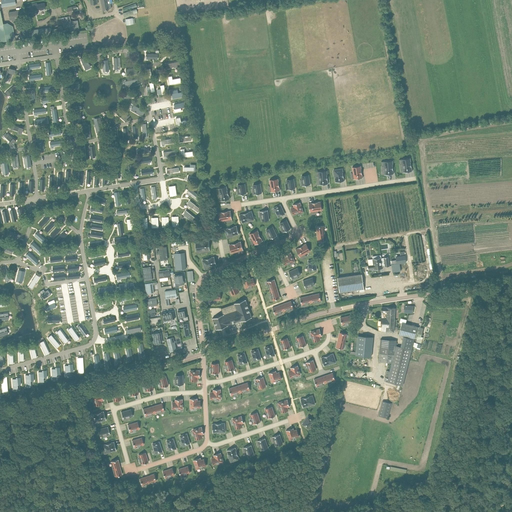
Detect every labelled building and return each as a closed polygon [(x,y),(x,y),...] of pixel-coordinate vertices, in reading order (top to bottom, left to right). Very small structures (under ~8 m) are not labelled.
[(106,0),(100,0),(102,10),(108,9),(106,0)] [(26,7),(27,12),(28,16),(34,15),(33,10),(40,9),(45,8),(44,3),(37,5),(36,3),(30,4),(31,6),(26,7)] [(0,7),(2,7),(1,5),(0,5),(0,42),(15,39),(12,26),(7,23),(3,24),(0,10),(0,7)] [(136,8),(123,13),(125,17),(138,13),(136,8)] [(21,10),(8,12),(9,17),(10,19),(11,19),(11,20),(12,20),(12,21),(16,20),(15,18),(22,17),(24,17),(23,10),(22,11),(21,11),(21,10)] [(69,16),(59,18),(60,21),(63,20),(64,22),(63,23),(63,24),(62,24),(63,26),(64,27),(64,28),(69,27),(70,32),(79,30),(78,25),(77,20),(70,21),(69,16)] [(50,28),(31,30),(32,37),(51,35),(50,28)] [(172,44),(166,51),(172,56),(178,50),(172,44)] [(85,56),(80,58),(85,69),(90,67),(85,56)] [(65,64),(62,69),(72,74),(73,72),(74,72),(74,71),(75,69),(65,64)] [(14,85),(6,92),(8,95),(14,91),(17,88),(14,85)] [(175,109),(174,109),(174,112),(181,111),(180,107),(185,106),(184,102),(174,104),(175,109)] [(134,105),(131,110),(142,116),(145,111),(134,105)] [(11,108),(8,111),(13,116),(17,118),(20,115),(11,108)] [(120,108),(116,113),(124,121),(128,116),(120,108)] [(80,114),(69,116),(70,122),(81,120),(81,118),(81,116),(80,116),(80,114)] [(109,114),(104,117),(111,126),(116,123),(109,114)] [(180,117),(176,118),(177,126),(190,124),(190,123),(189,123),(189,120),(185,120),(183,120),(183,121),(181,121),(180,117)] [(100,120),(94,121),(96,132),(102,131),(100,120)] [(7,133),(4,136),(10,141),(13,144),(16,141),(7,133)] [(185,149),(180,149),(181,157),(193,156),(193,155),(192,152),(189,152),(187,152),(185,153),(185,152),(184,149),(185,149)] [(401,159),(399,160),(400,164),(402,164),(403,172),(412,171),(410,158),(401,159)] [(384,161),(381,162),(382,166),(384,166),(385,174),(384,174),(384,175),(394,174),(393,174),(392,161),(384,161)] [(360,166),(352,167),(353,173),(354,179),(363,178),(363,177),(362,177),(360,166)] [(337,173),(335,174),(335,176),(335,179),(336,182),(335,182),(344,181),(344,180),(344,181),(342,169),(336,170),(337,173)] [(318,171),(316,171),(316,176),(319,176),(319,184),(319,185),(328,184),(327,170),(318,171)] [(303,182),(301,182),(302,186),(303,186),(305,185),(305,186),(306,185),(310,185),(310,184),(308,175),(302,176),(302,179),(303,182)] [(278,178),(270,180),(270,186),(271,191),(271,192),(280,190),(279,190),(278,178)] [(288,186),(286,186),(287,189),(288,189),(288,190),(290,189),(291,189),(295,188),(293,179),(287,180),(287,183),(288,186)] [(254,191),(253,191),(253,194),(254,194),(257,194),(258,194),(262,193),(261,193),(260,183),(253,184),(254,188),(254,191)] [(246,193),(244,184),(238,185),(239,191),(238,191),(238,194),(246,193)] [(218,188),(215,189),(217,193),(219,193),(221,201),(230,199),(229,199),(226,186),(218,188)] [(189,190),(187,192),(190,195),(190,194),(197,200),(200,196),(191,189),(189,190)] [(96,196),(94,200),(104,204),(106,200),(96,196)] [(190,201),(187,204),(193,208),(198,212),(200,209),(195,205),(190,201)] [(294,207),(291,208),(293,215),(297,213),(300,212),(303,211),(302,210),(300,203),(300,202),(293,205),(294,207)] [(309,203),(310,212),(316,211),(322,210),(321,202),(309,204),(309,203)] [(280,205),(274,208),(276,211),(278,217),(284,214),(280,205)] [(230,211),(218,213),(220,221),(226,220),(232,219),(230,212),(230,210),(230,211)] [(260,211),(259,212),(260,215),(261,215),(261,217),(262,221),(269,220),(267,210),(268,210),(263,211),(260,211)] [(186,211),(183,214),(194,223),(197,219),(186,211)] [(240,214),(239,215),(242,223),(245,222),(247,221),(250,220),(249,218),(253,217),(251,212),(240,215),(240,214)] [(46,216),(39,224),(42,227),(50,219),(46,216)] [(286,220),(280,223),(282,226),(283,229),(282,229),(283,232),(284,232),(286,231),(287,231),(287,230),(291,229),(291,228),(290,229),(286,220)] [(52,221),(44,229),(47,232),(55,224),(52,221)] [(236,226),(225,229),(227,235),(230,234),(231,236),(233,235),(239,234),(236,225),(236,226)] [(58,227),(50,235),(53,238),(61,230),(58,227)] [(272,227),(266,229),(268,233),(269,235),(268,236),(269,239),(270,239),(272,238),(273,237),(277,235),(276,235),(272,227)] [(257,230),(249,234),(252,239),(255,244),(254,245),(263,241),(262,241),(257,230)] [(10,234),(9,237),(17,240),(18,237),(19,238),(20,235),(13,232),(11,235),(10,234)] [(36,234),(34,236),(43,244),(46,240),(39,234),(40,234),(37,232),(35,234),(36,234)] [(63,232),(56,240),(59,243),(67,235),(63,232)] [(324,233),(317,234),(318,242),(326,241),(325,241),(324,233)] [(209,241),(195,242),(196,251),(197,253),(201,253),(201,250),(209,249),(209,250),(210,250),(209,241),(208,241),(209,241)] [(240,242),(229,245),(231,253),(238,251),(243,250),(241,241),(240,241),(240,242)] [(32,243),(30,245),(32,248),(32,247),(40,254),(43,251),(33,242),(32,244),(32,243)] [(3,244),(1,250),(12,254),(14,248),(3,244)] [(182,244),(173,245),(174,254),(183,253),(182,244)] [(306,244),(296,250),(300,257),(310,251),(306,244)] [(168,259),(166,246),(159,247),(159,250),(156,251),(157,254),(159,254),(160,260),(168,259)] [(27,253),(25,256),(27,258),(28,257),(35,264),(38,261),(29,252),(28,254),(27,253)] [(285,258),(282,259),(285,265),(288,263),(294,261),(294,260),(290,252),(291,252),(283,255),(284,256),(284,255),(285,258)] [(183,253),(174,254),(176,270),(185,269),(183,253)] [(373,265),(368,265),(368,269),(369,269),(374,268),(374,269),(374,270),(383,268),(382,268),(382,266),(385,266),(385,267),(389,266),(388,256),(381,258),(381,257),(381,255),(373,256),(373,259),(372,259),(373,265)] [(396,260),(392,260),(392,264),(397,263),(397,264),(406,262),(405,255),(396,256),(396,260)] [(214,257),(202,260),(204,266),(207,265),(208,267),(211,266),(213,266),(213,265),(216,265),(217,265),(214,256),(214,257)] [(315,260),(308,261),(309,267),(310,271),(309,271),(310,271),(317,270),(316,269),(316,270),(315,260)] [(267,266),(258,270),(261,276),(265,274),(267,273),(268,274),(271,273),(270,272),(271,272),(269,270),(270,269),(269,269),(267,265),(267,266)] [(150,266),(143,267),(144,280),(151,279),(150,266)] [(6,267),(0,269),(0,270),(6,283),(12,280),(6,267)] [(289,272),(290,276),(291,277),(291,276),(292,279),(295,278),(295,277),(297,276),(301,274),(298,268),(289,272)] [(169,269),(158,271),(159,278),(170,276),(169,269)] [(18,270),(16,281),(18,282),(20,283),(20,282),(22,283),(25,271),(18,270)] [(36,274),(29,285),(32,288),(39,277),(36,274)] [(182,274),(173,275),(175,286),(184,284),(182,274)] [(362,274),(337,277),(339,292),(364,289),(362,274)] [(250,277),(243,279),(245,288),(251,286),(255,285),(253,278),(250,279),(249,277),(250,277)] [(303,280),(306,288),(309,287),(309,286),(311,285),(315,284),(313,278),(303,281),(303,280)] [(267,281),(266,282),(267,285),(268,284),(269,287),(270,291),(277,289),(274,279),(267,281)] [(235,280),(226,284),(227,284),(229,289),(232,295),(239,291),(234,281),(235,280)] [(156,282),(144,283),(146,294),(154,293),(152,284),(157,284),(156,282)] [(45,291),(41,294),(44,298),(51,294),(48,289),(45,291)] [(176,289),(164,291),(165,298),(177,296),(176,289)] [(277,289),(270,291),(271,294),(272,297),(271,297),(272,300),(273,300),(276,299),(277,299),(280,298),(279,298),(277,289)] [(209,291),(208,291),(208,300),(209,300),(214,300),(221,300),(221,291),(209,291)] [(319,294),(310,296),(311,302),(315,301),(317,301),(318,302),(321,301),(320,300),(321,300),(320,297),(320,296),(319,293),(319,294)] [(300,297),(302,305),(302,306),(305,305),(305,304),(308,303),(311,302),(310,296),(300,298),(300,297)] [(155,297),(146,299),(147,306),(157,305),(155,297)] [(49,305),(44,307),(46,311),(56,307),(54,303),(55,303),(54,299),(47,302),(49,305)] [(223,314),(212,318),(213,318),(216,329),(228,325),(227,325),(240,320),(240,321),(252,317),(246,300),(246,299),(234,303),(221,308),(223,314)] [(291,301),(282,305),(284,311),(287,310),(290,309),(290,310),(294,309),(293,308),(292,305),(292,304),(291,301)] [(273,307),(272,307),(275,315),(278,314),(278,313),(281,312),(284,311),(282,305),(273,308),(273,307)] [(381,311),(381,312),(382,312),(381,318),(386,318),(394,319),(395,313),(395,308),(388,307),(387,307),(387,308),(382,307),(382,311),(381,311)] [(185,309),(178,310),(179,318),(186,317),(185,309)] [(175,319),(173,311),(161,313),(163,321),(175,319)] [(340,317),(342,325),(345,325),(345,324),(352,322),(350,316),(341,318),(340,317)] [(386,318),(386,331),(394,332),(394,319),(386,318)] [(401,327),(399,334),(414,338),(416,339),(419,327),(417,326),(402,323),(401,327)] [(81,324),(77,327),(84,336),(87,333),(81,324)] [(72,327),(68,330),(75,340),(79,338),(72,327)] [(319,329),(311,332),(314,342),(320,339),(319,336),(321,336),(322,336),(319,329)] [(60,330),(56,332),(64,343),(68,340),(60,330)] [(160,332),(153,333),(155,344),(162,343),(160,332)] [(340,332),(338,340),(345,342),(346,334),(344,333),(343,333),(340,332)] [(51,335),(48,338),(57,348),(60,345),(51,335)] [(303,336),(296,338),(299,344),(297,344),(299,347),(306,345),(303,336)] [(404,336),(401,347),(412,350),(414,339),(404,336)] [(173,337),(166,339),(169,352),(176,350),(173,337)] [(372,356),(373,338),(358,337),(357,355),(372,356)] [(287,338),(281,340),(283,346),(282,347),(283,350),(291,347),(290,347),(287,338)] [(380,339),(378,361),(391,362),(389,371),(386,370),(385,376),(388,377),(388,378),(385,377),(384,381),(402,386),(412,350),(401,347),(396,345),(397,341),(380,339)] [(336,347),(343,349),(345,342),(338,340),(336,347)] [(44,341),(40,343),(45,355),(49,353),(44,341)] [(271,346),(265,348),(268,357),(275,355),(274,355),(271,346)] [(258,349),(251,351),(254,361),(261,359),(261,358),(258,349)] [(244,353),(238,355),(241,364),(240,364),(241,364),(247,362),(244,353)] [(321,357),(324,366),(324,365),(327,365),(329,364),(332,363),(331,360),(335,359),(333,354),(321,358),(321,357)] [(231,360),(225,362),(227,368),(226,368),(227,371),(235,369),(234,369),(231,360)] [(306,362),(305,363),(306,366),(307,365),(310,372),(316,369),(313,360),(306,362)] [(212,370),(210,370),(211,373),(211,374),(219,373),(218,363),(211,364),(212,370)] [(68,365),(64,366),(65,377),(69,376),(69,372),(73,371),(72,364),(68,364),(68,365)] [(292,370),(288,371),(291,378),(300,374),(297,366),(298,365),(290,368),(291,368),(292,370)] [(55,368),(51,369),(52,380),(56,379),(56,375),(60,375),(59,367),(55,367),(55,368)] [(199,370),(190,371),(191,381),(190,381),(198,381),(197,377),(200,377),(200,378),(200,370),(199,370)] [(43,372),(39,373),(40,384),(44,383),(43,379),(47,378),(47,371),(43,371),(43,372)] [(276,371),(268,373),(269,373),(272,382),(281,379),(279,372),(276,373),(275,371),(276,371)] [(332,373),(323,376),(326,383),(329,381),(332,380),(332,382),(335,381),(335,379),(334,377),(334,376),(333,373),(332,373)] [(30,376),(26,376),(27,387),(31,387),(31,382),(34,382),(34,375),(30,375),(30,376)] [(176,381),(175,382),(175,385),(176,385),(178,385),(179,385),(184,385),(184,384),(183,384),(183,375),(176,375),(176,379),(176,381)] [(165,376),(159,378),(160,384),(159,384),(160,387),(161,387),(168,385),(165,376)] [(314,379),(317,386),(317,387),(320,386),(320,385),(322,384),(326,383),(323,376),(314,380),(314,379)] [(256,379),(255,379),(256,382),(257,382),(259,388),(266,386),(263,377),(256,379)] [(17,380),(13,380),(14,391),(18,391),(17,386),(21,386),(21,379),(17,379),(17,380)] [(150,380),(144,382),(145,388),(144,388),(145,391),(146,391),(153,389),(150,380)] [(247,383),(238,386),(240,392),(244,391),(246,390),(247,391),(250,390),(250,389),(249,386),(249,385),(249,386),(248,383),(247,383)] [(135,384),(129,386),(131,392),(129,393),(130,396),(131,396),(139,394),(138,394),(135,384)] [(229,388),(231,396),(232,396),(235,395),(234,394),(237,393),(240,392),(238,386),(229,389),(229,388)] [(120,389),(111,391),(114,401),(121,399),(120,396),(122,395),(122,396),(123,396),(120,388),(120,389)] [(213,392),(210,392),(211,399),(221,399),(220,389),(221,389),(213,389),(213,390),(213,392)] [(101,393),(92,396),(95,406),(102,404),(101,401),(103,400),(101,393)] [(301,399),(300,399),(303,408),(303,407),(306,406),(308,405),(311,405),(310,402),(314,401),(312,396),(301,399)] [(197,398),(190,399),(191,408),(201,408),(200,401),(197,401),(197,398)] [(175,402),(172,402),(172,409),(182,408),(182,399),(183,399),(175,399),(175,400),(175,402)] [(287,400),(278,403),(280,409),(282,412),(288,410),(287,407),(289,406),(289,407),(290,407),(287,399),(287,400)] [(382,401),(379,416),(388,419),(392,404),(382,401)] [(162,404),(152,407),(154,413),(158,412),(160,411),(161,412),(164,411),(163,410),(164,410),(163,407),(163,406),(162,404)] [(143,409),(145,416),(145,417),(148,416),(148,415),(151,414),(154,413),(152,407),(143,409)] [(272,407),(265,409),(267,415),(266,415),(267,418),(268,418),(275,416),(272,407)] [(121,411),(121,412),(123,419),(123,420),(127,419),(126,418),(129,417),(132,416),(131,409),(121,412),(121,411)] [(103,412),(92,415),(93,420),(97,419),(97,421),(100,421),(103,420),(105,419),(105,420),(106,420),(103,411),(103,412)] [(257,412),(250,415),(253,421),(251,421),(252,424),(253,424),(260,422),(260,421),(260,422),(257,412)] [(241,416),(233,419),(236,429),(242,426),(241,423),(243,423),(244,423),(241,416)] [(302,424),(308,428),(310,425),(314,420),(308,416),(302,424)] [(128,424),(130,432),(133,431),(133,430),(139,429),(137,422),(128,425),(128,424)] [(212,423),(213,433),(213,432),(216,432),(218,432),(221,432),(221,429),(225,429),(224,423),(212,424),(212,423)] [(107,427),(98,430),(100,436),(103,435),(106,434),(106,435),(110,435),(109,434),(110,434),(109,431),(107,426),(107,427)] [(202,427),(193,430),(196,439),(202,437),(201,434),(204,433),(204,434),(202,426),(201,427),(202,427)] [(293,428),(286,430),(286,431),(286,430),(289,439),(299,436),(297,430),(294,431),(293,428)] [(187,434),(180,436),(182,442),(183,445),(183,446),(190,443),(187,434)] [(273,437),(272,437),(273,440),(274,440),(275,442),(276,446),(282,444),(279,435),(280,434),(276,436),(276,435),(275,436),(272,437),(273,437)] [(132,440),(134,447),(134,448),(137,447),(137,446),(143,444),(142,438),(132,441),(132,440)] [(258,441),(257,441),(258,444),(259,444),(260,446),(261,450),(268,448),(265,439),(265,438),(261,439),(260,440),(258,441)] [(173,439),(167,441),(168,447),(170,450),(169,450),(169,451),(176,448),(173,439)] [(114,442),(102,445),(104,451),(107,450),(108,452),(110,451),(111,451),(113,451),(116,450),(116,451),(114,441),(113,442),(114,442)] [(159,442),(152,444),(154,450),(155,453),(155,454),(162,451),(159,442)] [(244,448),(243,448),(244,451),(245,450),(246,453),(248,457),(254,455),(251,445),(247,446),(246,446),(246,447),(244,447),(244,448)] [(235,447),(227,450),(228,453),(229,455),(230,458),(232,457),(233,461),(239,459),(235,448),(236,447),(235,447)] [(215,457),(211,458),(214,465),(223,462),(220,453),(221,453),(221,452),(213,455),(214,455),(215,457)] [(145,453),(138,455),(140,461),(139,461),(140,464),(141,464),(148,462),(145,453)] [(200,458),(193,460),(194,460),(197,469),(206,466),(204,459),(201,460),(200,458),(201,458),(200,458)] [(118,459),(110,461),(111,461),(113,469),(120,467),(118,460),(118,459)] [(178,469),(181,476),(181,477),(184,476),(184,475),(190,472),(188,466),(179,469),(178,469)] [(120,467),(113,469),(115,476),(118,475),(118,476),(119,475),(122,474),(120,467)] [(163,471),(165,478),(166,479),(169,478),(168,477),(175,474),(172,468),(163,471)] [(154,474),(147,476),(149,483),(156,480),(155,478),(156,478),(155,477),(154,474)] [(139,478),(142,486),(142,485),(149,483),(147,476),(140,479),(139,478)]
